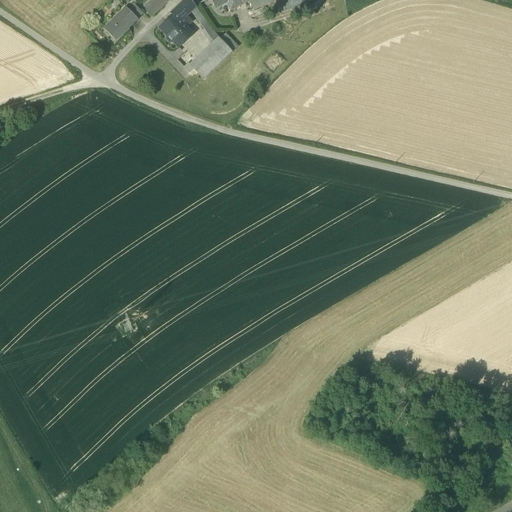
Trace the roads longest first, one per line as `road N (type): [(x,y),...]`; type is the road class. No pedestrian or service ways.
road 1 (unclassified): [(101,80),(202,122),(511,196)]
road 2 (unclassified): [(0,10),(101,80)]
